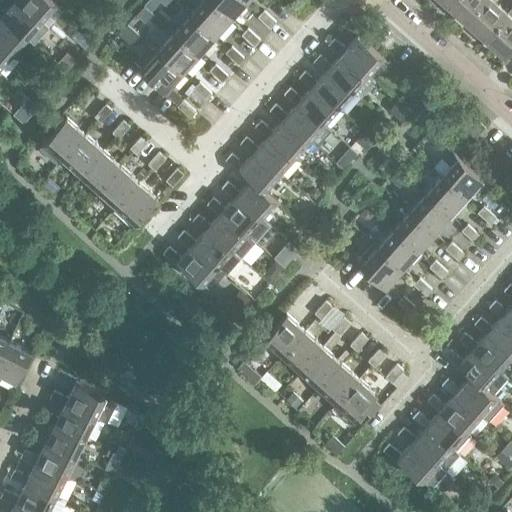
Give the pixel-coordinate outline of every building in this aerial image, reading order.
[(20,0),(12,0),(4,10),(0,5),(0,14),(1,13),(27,35),(33,41),(48,25),(20,0)] [(57,2),(54,0),(20,0),(48,25),(63,8),(57,2)] [(170,0),(146,0),(145,2),(152,8),(160,0),(166,5),(170,0)] [(211,0),(202,0),(190,13),(215,36),(231,18),(211,0)] [(211,0),(231,18),(246,0),(211,0)] [(449,0),(447,3),(466,20),(483,0),(449,0)] [(495,0),(483,0),(466,20),(484,37),(507,11),(507,10),(495,0)] [(507,11),(484,37),(503,54),(511,44),(511,3),(507,10),(507,11)] [(152,11),(144,4),(136,13),(144,20),(152,11)] [(270,26),(276,20),(264,8),(257,15),(270,26)] [(86,10),(77,20),(83,24),(91,15),(86,10)] [(1,13),(0,14),(0,41),(12,52),(27,35),(1,13)] [(190,13),(175,31),(199,53),(215,36),(190,13)] [(140,33),(128,23),(119,33),(131,43),(140,33)] [(254,44),(260,37),(248,26),(241,33),(254,44)] [(175,31),(159,49),(183,71),(199,53),(175,31)] [(358,34),(346,47),(334,36),(328,43),(340,54),(343,50),(368,73),(383,56),(358,34)] [(88,43),(82,38),(79,42),(85,47),(88,43)] [(119,45),(113,39),(109,43),(116,48),(119,45)] [(0,41),(0,70),(2,73),(17,57),(12,52),(0,41)] [(238,62),(244,55),(231,44),(225,51),(238,62)] [(159,49),(142,67),(167,89),(183,71),(159,49)] [(75,58),(67,50),(56,63),(64,70),(75,58)] [(343,50),(340,54),(332,63),(319,52),(313,59),(326,70),(328,67),(353,89),(360,96),(375,79),(368,73),(343,50)] [(222,80),(228,73),(215,62),(209,69),(222,80)] [(328,67),(326,70),(317,80),(305,69),(299,76),(311,86),(314,84),(339,106),(353,89),(328,67)] [(206,98),(212,91),(199,80),(193,87),(206,98)] [(314,84),(311,86),(302,96),(290,85),(284,92),(296,103),(299,100),(324,122),(339,106),(314,84)] [(36,87),(30,94),(36,98),(42,92),(36,87)] [(421,97),(414,92),(405,102),(413,108),(421,97)] [(30,97),(26,102),(33,108),(37,104),(30,97)] [(190,116),(196,109),(183,97),(177,104),(190,116)] [(401,120),(410,109),(398,98),(389,109),(401,120)] [(299,100),(296,103),(288,112),(275,102),(269,109),(282,119),(284,116),(309,139),(324,122),(299,100)] [(101,120),(112,108),(106,102),(94,114),(101,120)] [(473,114),(463,125),(476,136),(485,125),(473,114)] [(67,116),(45,140),(40,146),(58,163),(63,157),(86,132),(67,116)] [(284,116),(282,119),(273,129),(261,117),(254,125),(267,136),(269,133),(294,155),(309,139),(284,116)] [(118,136),(130,124),(123,118),(112,130),(118,136)] [(364,147),(373,136),(364,129),(355,139),(364,147)] [(86,132),(63,157),(81,173),(103,148),(86,132)] [(269,133),(267,136),(259,145),(246,134),(240,141),(252,152),(255,149),(280,172),(294,155),(269,133)] [(136,152),(147,140),(141,134),(130,146),(136,152)] [(363,146),(355,139),(350,145),(358,152),(363,146)] [(343,167),(357,152),(349,146),(336,161),(343,167)] [(103,148),(81,173),(99,189),(121,164),(103,148)] [(255,149),(252,152),(244,162),(231,150),(225,157),(238,169),(240,166),(252,176),(251,176),(265,188),(280,172),(255,149)] [(154,168),(165,156),(159,150),(148,163),(154,168)] [(415,158),(409,152),(397,164),(403,170),(415,158)] [(483,178),(458,156),(442,174),(467,196),(483,178)] [(121,164),(99,189),(117,205),(139,180),(121,164)] [(172,184),(183,172),(177,166),(166,178),(172,184)] [(399,185),(407,176),(397,168),(389,177),(399,185)] [(467,196),(442,174),(426,192),(451,214),(467,196)] [(265,188),(251,176),(239,190),(228,179),(222,186),(233,196),(237,193),(262,216),(277,199),(265,188)] [(139,180),(117,205),(135,221),(157,196),(139,180)] [(321,190),(314,184),(307,191),(314,198),(321,190)] [(451,214),(426,192),(410,210),(435,232),(451,214)] [(237,193),(233,196),(225,206),(213,195),(207,202),(219,213),(222,209),(247,232),(262,216),(237,193)] [(367,204),(358,212),(363,217),(371,217),(375,212),(367,204)] [(490,222),(496,215),(483,204),(477,211),(490,222)] [(305,221),(313,214),(306,208),(299,215),(305,221)] [(222,209),(219,213),(210,222),(198,212),(192,219),(204,229),(207,226),(233,249),(242,257),(256,240),(247,232),(222,209)] [(435,232),(410,210),(394,228),(419,250),(435,232)] [(480,233),(468,222),(462,229),(474,240),(480,233)] [(207,226),(204,229),(195,239),(183,228),(178,235),(189,246),(192,242),(218,265),(233,249),(207,226)] [(419,250),(394,228),(378,245),(403,267),(419,250)] [(305,242),(297,235),(291,241),(299,248),(305,242)] [(458,258),(464,251),(451,240),(445,247),(458,258)] [(192,242),(189,246),(181,255),(169,244),(163,251),(176,262),(178,260),(211,290),(227,273),(218,265),(192,242)] [(403,267),(378,245),(362,264),(386,286),(403,267)] [(292,255),(283,247),(275,257),(283,264),(292,255)] [(442,276),(448,269),(435,258),(429,265),(442,276)] [(261,274),(270,281),(283,266),(274,259),(261,274)] [(426,294),(432,287),(420,276),(414,283),(426,294)] [(511,284),(509,282),(503,289),(511,297),(511,284)] [(249,296),(240,287),(232,296),(241,304),(249,296)] [(410,312),(416,305),(404,294),(398,301),(410,312)] [(321,317),(333,304),(326,298),(314,311),(321,317)] [(511,304),(507,310),(494,299),(489,306),(501,317),(504,314),(511,321),(511,304)] [(333,304),(321,317),(317,321),(327,330),(343,312),(333,304)] [(305,327),(287,311),(263,336),(282,353),(305,327)] [(329,347),(340,334),(339,333),(350,320),(344,314),(332,327),(336,330),(325,343),(329,347)] [(511,321),(504,314),(501,317),(493,326),(480,315),(474,322),(486,333),(489,330),(511,350),(511,321)] [(323,343),(305,327),(282,353),(300,369),(323,343)] [(357,349),(368,336),(361,330),(350,343),(357,349)] [(511,350),(489,330),(486,333),(478,342),(465,331),(459,339),(471,350),(474,346),(499,369),(509,358),(511,360),(511,350)] [(0,356),(9,339),(0,334),(0,356)] [(31,350),(9,339),(0,356),(0,373),(16,381),(31,350)] [(341,360),(323,343),(300,369),(318,385),(341,360)] [(374,365),(386,352),(379,346),(368,359),(374,365)] [(474,346),(471,350),(463,359),(451,348),(444,355),(457,366),(459,363),(471,373),(492,392),(507,376),(499,369),(474,346)] [(255,382),(262,374),(244,359),(237,366),(255,382)] [(359,376),(341,360),(318,385),(337,401),(359,376)] [(392,381),(393,380),(404,368),(397,362),(385,375),(392,381)] [(276,389),(282,383),(267,370),(261,376),(276,389)] [(492,392),(471,373),(459,386),(447,376),(441,382),(453,393),(456,389),(482,412),(488,418),(503,402),(492,392)] [(378,392),(359,376),(337,401),(355,418),(378,392)] [(76,380),(68,396),(53,389),(49,397),(64,405),(66,400),(96,416),(105,420),(107,421),(117,401),(76,380)] [(295,407),(303,399),(293,389),(286,397),(295,407)] [(456,389),(453,393),(444,403),(432,392),(426,399),(438,409),(441,406),(467,429),(482,412),(456,389)] [(66,400),(64,405),(59,415),(44,408),(39,417),(55,424),(56,420),(87,435),(95,439),(105,420),(96,416),(66,400)] [(441,406),(438,409),(429,419),(418,408),(412,415),(424,426),(427,422),(458,451),(473,434),(467,429),(441,406)] [(140,428),(143,421),(137,418),(134,425),(140,428)] [(56,420),(55,424),(49,435),(34,428),(29,436),(45,443),(46,440),(77,455),(87,435),(56,420)] [(427,422),(424,426),(415,435),(403,425),(397,432),(409,442),(412,439),(445,469),(460,452),(458,451),(427,422)] [(344,443),(333,433),(324,442),(336,452),(344,443)] [(511,439),(510,438),(496,454),(511,467),(511,439)] [(412,439),(409,442),(401,451),(389,441),(383,448),(395,459),(397,456),(430,486),(445,469),(412,439)] [(46,440),(45,443),(39,455),(24,447),(19,456),(35,463),(37,460),(67,475),(77,455),(46,440)] [(126,448),(119,444),(117,449),(124,453),(126,448)] [(114,472),(123,453),(109,447),(106,454),(109,455),(104,468),(114,472)] [(37,460),(35,463),(29,474),(14,467),(10,475),(25,483),(27,479),(57,494),(67,475),(37,460)] [(495,473),(490,478),(498,485),(503,480),(495,473)] [(27,479),(25,483),(19,494),(4,487),(0,494),(0,495),(15,503),(17,499),(43,511),(48,511),(57,494),(27,479)] [(100,501),(103,493),(96,489),(92,498),(100,501)] [(473,508),(481,499),(472,492),(465,501),(473,508)] [(43,511),(17,499),(15,503),(10,511),(5,511),(0,509),(0,511),(43,511)]
